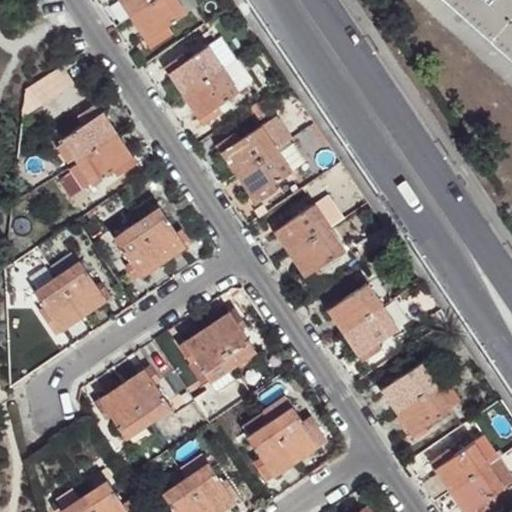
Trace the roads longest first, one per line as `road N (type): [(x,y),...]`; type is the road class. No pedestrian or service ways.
road 1 (secondary): [(271,0),(511,361)]
road 2 (secondary): [(511,286),(317,0)]
road 3 (residential): [(13,406),(239,257)]
road 4 (residential): [(239,257),(90,38)]
road 5 (residential): [(370,451),(239,257)]
